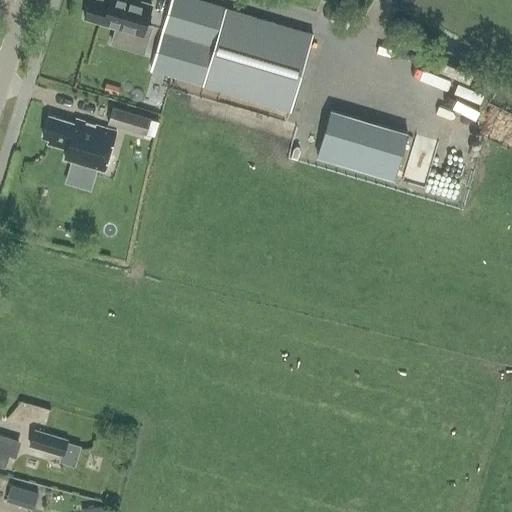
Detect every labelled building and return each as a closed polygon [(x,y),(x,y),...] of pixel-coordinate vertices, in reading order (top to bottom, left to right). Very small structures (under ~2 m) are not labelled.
[(89,0),(84,18),(118,29),(118,27),(130,30),(129,32),(143,36),(152,5),(139,1),(138,3),(127,0),(89,0)] [(290,111),(312,34),(196,0),(172,0),(151,70),(290,111)] [(146,135),(151,120),(112,108),(108,123),(146,135)] [(407,133),(330,111),(317,157),(393,179),(407,133)] [(50,116),(43,137),(50,139),(48,144),(67,150),(65,159),(105,170),(116,131),(77,119),(75,123),(50,116)] [(76,465),(83,445),(68,440),(69,439),(36,428),(31,445),(62,455),(61,460),(76,465)] [(0,466),(5,468),(9,454),(17,456),(21,442),(0,435),(0,466)] [(11,483),(8,500),(36,506),(39,489),(11,483)]
